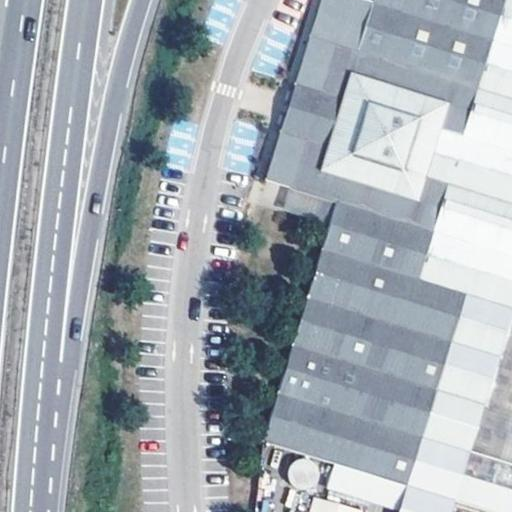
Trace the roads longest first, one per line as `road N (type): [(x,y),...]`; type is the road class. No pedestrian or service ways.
road 1 (motorway): [(37,511),(115,87),(140,0)]
road 2 (motorway): [(30,511),(85,0)]
road 3 (motorway): [(25,0),(0,194)]
